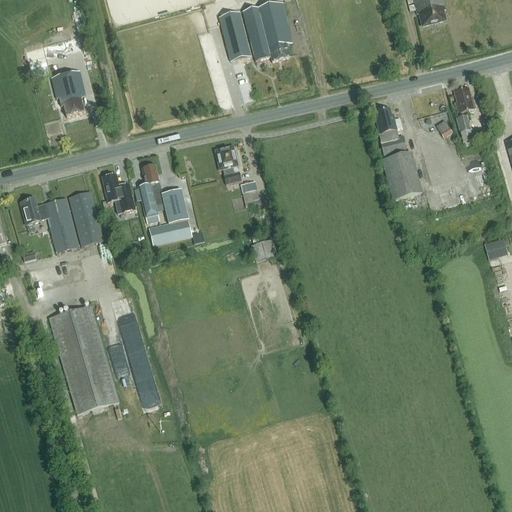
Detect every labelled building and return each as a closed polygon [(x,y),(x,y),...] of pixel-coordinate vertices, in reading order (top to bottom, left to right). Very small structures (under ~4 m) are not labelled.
[(443,22),(444,21),(442,13),(445,12),(441,0),(412,0),(413,1),(407,2),(410,14),(416,12),(417,16),(420,15),(423,27),(424,27),(426,28),(428,27),(429,25),(438,23),(439,24),(442,23),(443,22)] [(243,14),(255,63),(270,59),(272,64),(290,59),(287,46),(292,44),(282,5),(243,14)] [(251,58),(240,15),(219,20),(230,64),(251,58)] [(50,75),(46,58),(32,61),(36,79),(50,75)] [(81,101),(85,97),(79,73),(52,80),(57,100),(59,100),(61,109),(64,108),(66,119),(84,115),(81,101)] [(458,115),(468,113),(469,114),(470,115),(471,115),(472,115),(473,115),(475,114),(476,112),(476,111),(473,100),(471,100),(468,90),(454,93),(456,104),(455,104),(458,115)] [(388,139),(386,134),(402,130),(399,120),(394,121),(393,117),(391,117),(390,112),(377,115),(378,119),(376,120),(381,141),(385,140),(388,139)] [(472,142),(474,142),(468,117),(456,120),(462,145),(465,144),(466,148),(473,147),(472,142)] [(494,139),(490,119),(482,121),(486,140),(494,139)] [(452,134),(449,129),(440,135),(443,140),(452,134)] [(406,154),(402,138),(380,144),(384,160),(406,154)] [(235,163),(231,149),(216,153),(218,162),(216,163),(219,173),(221,172),(225,187),(241,183),(238,174),(237,168),(236,163),(235,163)] [(422,196),(412,155),(382,162),(392,203),(422,196)] [(153,248),(192,240),(183,201),(181,191),(161,196),(159,184),(160,184),(158,176),(156,177),(154,168),(141,171),(145,188),(138,189),(146,226),(159,223),(155,207),(164,205),(168,226),(149,231),(153,248)] [(104,180),(102,180),(108,205),(124,202),(121,189),(119,190),(116,177),(109,178),(108,178),(105,178),(104,180)] [(259,201),(256,187),(242,191),(245,205),(259,201)] [(82,248),(103,243),(90,194),(69,200),(82,248)] [(44,207),(37,209),(35,200),(21,204),(27,226),(40,222),(48,220),(58,255),(79,249),(66,201),(44,206),(44,207)] [(111,209),(118,241),(131,239),(124,206),(111,209)] [(505,239),(486,245),(491,261),(510,255),(505,239)] [(251,248),(255,264),(277,259),(273,243),(251,248)] [(27,263),(38,260),(36,252),(24,256),(27,263)] [(119,405),(91,308),(49,320),(77,417),(119,405)] [(132,360),(146,413),(162,409),(148,356),(132,360)]
